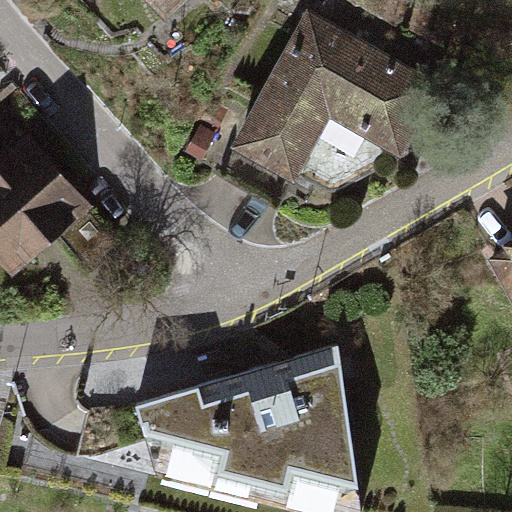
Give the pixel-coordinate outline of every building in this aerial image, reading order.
[(179,0),(149,0),(164,15),(179,0)] [(302,19),(223,149),(296,193),(337,125),(405,166),(443,104),(302,19)] [(129,233),(19,121),(0,140),(0,268),(9,278),(52,236),(88,273),(129,233)] [(511,253),(488,268),(511,305),(511,253)] [(359,488),(335,352),(136,413),(146,438),(226,457),(220,477),(289,493),(295,473),(359,488)]
